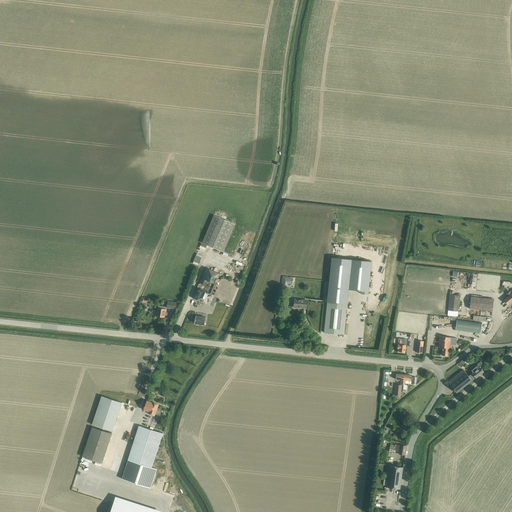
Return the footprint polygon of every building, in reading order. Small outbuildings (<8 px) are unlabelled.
[(223,252),(235,224),(214,215),(202,243),(223,252)] [(332,257),(329,282),(327,302),(348,304),(349,290),(361,291),(361,294),(368,294),(372,261),(352,259),(332,257)] [(210,305),(212,301),(224,273),(207,266),(193,298),(210,305)] [(459,311),(460,295),(450,295),(448,311),(459,311)] [(492,311),(494,299),(471,297),(469,309),(492,311)] [(307,308),(307,303),(308,300),(295,299),(294,307),(307,308)] [(176,309),(177,302),(168,301),(167,308),(176,309)] [(345,330),(348,304),(327,302),(325,328),(324,332),(344,335),(345,330)] [(166,309),(166,307),(159,305),(158,308),(156,316),(165,317),(166,309)] [(205,325),(206,317),(196,316),(195,324),(205,325)] [(481,334),(482,323),(456,319),(455,330),(481,334)] [(456,345),(457,338),(440,336),(439,347),(443,348),(442,355),(448,356),(449,348),(450,348),(450,344),(456,345)] [(399,338),(398,349),(399,349),(399,352),(405,352),(406,339),(399,338)] [(476,378),(484,372),(481,368),(484,365),(481,362),(475,366),(476,367),(472,370),(474,373),(471,374),(469,376),(464,370),(446,384),(448,387),(451,385),(457,393),(475,379),(474,377),(475,377),(476,378)] [(403,385),(404,374),(396,374),(396,379),(401,380),(401,384),(403,385)] [(411,381),(412,375),(404,374),(403,385),(404,385),(404,389),(407,390),(407,385),(405,385),(406,380),(411,381)] [(112,431),(122,403),(102,396),(92,424),(112,431)] [(160,416),(161,411),(157,409),(159,405),(147,401),(144,410),(149,412),(149,413),(155,415),(155,414),(160,416)] [(128,460),(122,479),(151,488),(157,469),(152,467),(163,433),(139,425),(128,460)] [(102,463),(110,439),(112,434),(93,427),(83,456),(102,463)] [(406,446),(401,445),(395,444),(395,445),(391,445),(390,449),(389,452),(394,453),(394,452),(395,453),(399,453),(399,454),(400,454),(405,455),(406,446)] [(384,479),(384,485),(386,485),(386,488),(395,489),(400,489),(403,467),(398,467),(389,466),(387,479),(384,479)] [(142,511),(114,503),(111,511),(142,511)]
